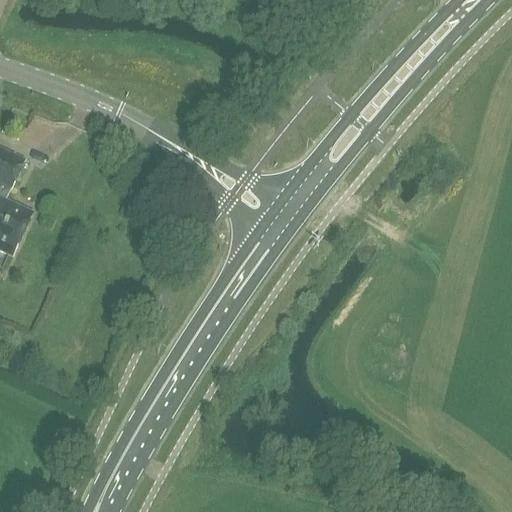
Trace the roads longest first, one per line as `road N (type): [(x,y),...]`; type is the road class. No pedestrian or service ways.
road 1 (primary): [(103,511),(282,223)]
road 2 (tertiary): [(282,223),(163,138),(53,83),(0,67)]
road 3 (primary): [(282,223),(351,135),(479,0)]
